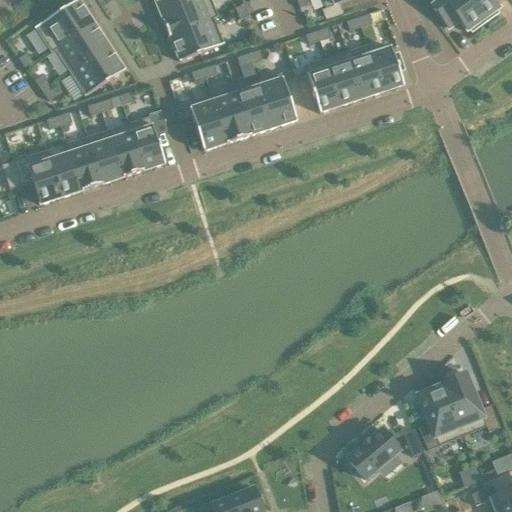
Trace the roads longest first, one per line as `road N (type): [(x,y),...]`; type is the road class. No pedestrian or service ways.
road 1 (residential): [(0,233),(431,91)]
road 2 (residential): [(327,511),(319,463),(326,448),(511,293)]
